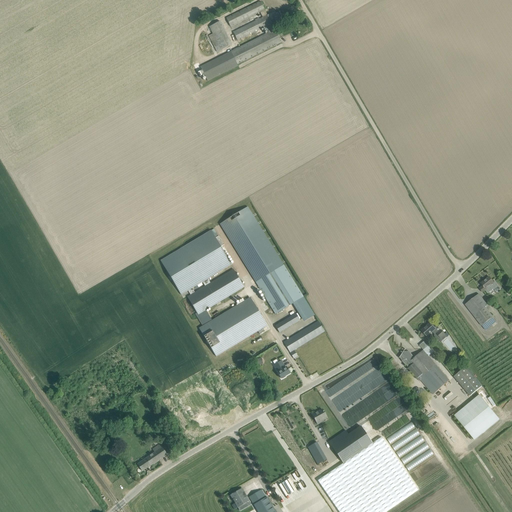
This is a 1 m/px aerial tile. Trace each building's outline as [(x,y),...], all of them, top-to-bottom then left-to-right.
[(268,34),(201,67),(202,70),(205,76),(208,81),(238,66),(237,65),(244,61),(281,42),(275,30),(271,32),(267,26),(272,24),(270,21),(275,19),(277,23),(284,20),(280,13),(278,14),(276,14),(275,11),(267,15),(260,1),(256,4),(226,18),(231,27),(260,12),(263,18),(259,19),(256,21),(233,32),(238,41),(242,39),(244,38),(252,34),(256,32),(265,27),(268,34)] [(220,21),(209,27),(213,34),(221,50),(231,45),(229,41),(230,41),(220,21)] [(304,297),(284,265),(283,263),(285,261),(284,260),(282,262),(278,255),(281,254),(280,252),(277,254),(273,248),(276,246),(275,245),(272,246),(268,240),(271,238),(270,237),(267,238),(263,232),(266,230),(265,229),(262,230),(258,224),(261,223),(260,221),(258,223),(254,217),(257,215),(256,213),(253,215),(248,207),(220,224),(256,282),(276,314),(293,304),(304,297)] [(210,231),(160,260),(180,296),(188,291),(192,288),(203,282),(208,279),(231,265),(220,247),(224,245),(219,236),(215,238),(210,231)] [(191,295),(187,297),(197,313),(196,314),(199,320),(202,325),(211,320),(206,311),(244,288),(233,269),(210,283),(208,279),(203,282),(205,286),(195,293),(192,288),(188,291),(191,295)] [(483,286),(480,289),(483,293),(486,291),(488,293),(489,292),(491,294),(496,290),(494,287),(496,286),(494,283),(489,277),(481,283),(483,286)] [(492,318),(485,308),(488,305),(479,294),(466,305),(469,309),(482,326),(492,318)] [(250,297),(199,328),(216,357),(258,331),(260,334),(265,331),(263,328),(267,326),(250,297)] [(313,312),(304,297),(293,304),(302,319),(313,312)] [(275,326),(279,333),(293,324),(300,320),(296,313),(275,326)] [(298,356),(294,350),(325,331),(318,321),(284,342),(290,353),(294,359),(298,356)] [(427,337),(434,331),(441,339),(446,335),(437,326),(435,328),(431,323),(422,331),(427,337)] [(424,350),(429,356),(433,352),(428,346),(424,350)] [(429,356),(424,350),(415,358),(409,351),(401,352),(402,354),(399,358),(400,358),(403,362),(406,365),(408,368),(417,379),(419,378),(433,395),(450,380),(429,356)] [(274,365),(281,379),(282,378),(282,379),(286,377),(285,376),(290,374),(286,367),(285,367),(281,360),(274,365)] [(454,377),(470,396),(482,386),(466,367),(454,377)] [(455,416),(471,435),(495,414),(480,395),(455,416)] [(312,414),(315,419),(318,424),(321,422),(320,421),(327,417),(322,409),(316,413),(316,412),(312,414)] [(383,410),(368,417),(375,430),(387,423),(384,417),(386,416),(383,410)] [(343,463),(318,481),(339,511),(385,511),(418,490),(381,437),(372,443),(361,426),(348,435),(346,430),(329,442),(343,463)] [(308,447),(318,464),(327,459),(317,442),(308,447)] [(155,452),(138,464),(140,467),(143,471),(167,455),(160,444),(153,449),(155,452)] [(272,487),(277,496),(283,493),(284,496),(290,493),(284,481),(272,487)] [(238,508),(249,501),(242,488),(231,495),(238,508)] [(276,511),(267,497),(266,498),(261,490),(249,497),(258,511),(276,511)]
